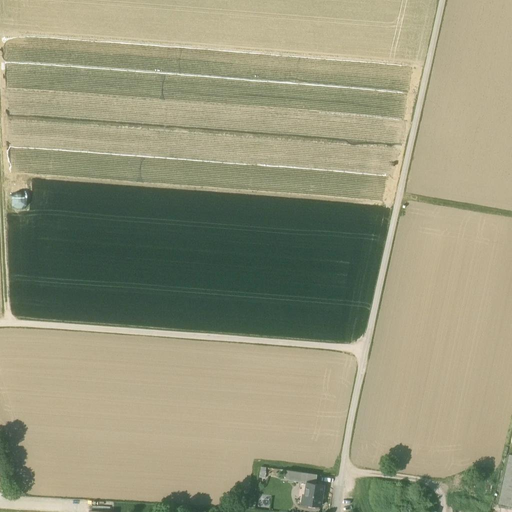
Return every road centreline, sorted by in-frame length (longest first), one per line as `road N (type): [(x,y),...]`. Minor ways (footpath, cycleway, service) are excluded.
road 1 (track): [(349,421),(441,0)]
road 2 (track): [(364,349),(0,324)]
road 3 (track): [(11,323),(0,149)]
